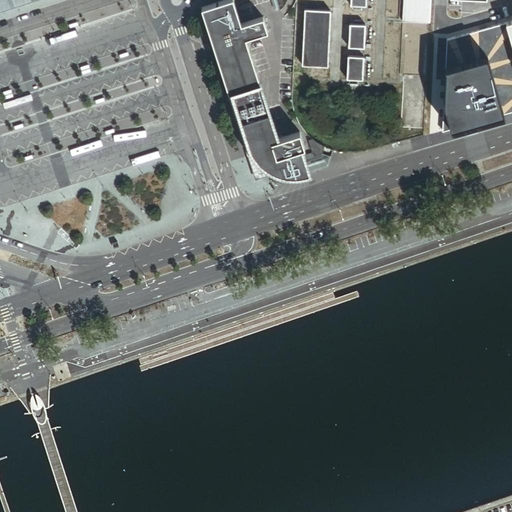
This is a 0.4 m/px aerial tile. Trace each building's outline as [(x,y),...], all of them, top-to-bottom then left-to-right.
[(223,0),(201,7),(249,157),(252,157),(255,155),(256,157),(258,158),(260,161),(262,162),(264,165),(266,166),(267,167),(270,169),(272,170),(273,171),(274,171),(276,172),(282,174),(291,176),(295,176),(300,175),(306,174),(328,167),(333,150),(326,147),(320,144),(315,140),(311,137),(308,134),(303,127),(299,122),(296,114),(294,106),(293,99),(292,96),(296,0),(223,0)] [(428,24),(429,0),(402,0),(401,22),(428,24)] [(330,12),(304,11),(301,67),(327,68),(330,12)] [(511,23),(502,26),(442,41),(441,69),(439,106),(437,132),(445,131),(496,115),(511,110),(511,23)] [(365,26),(348,25),(347,49),(364,49),(365,26)] [(363,58),(347,57),(346,81),(362,81),(363,58)] [(403,76),(400,130),(423,131),(426,77),(403,76)] [(252,157),(249,157),(259,177),(266,174),(274,171),(273,171),(272,170),(270,169),(267,167),(266,166),(264,165),(262,162),(260,161),(258,158),(256,157),(255,155),(252,157)]
